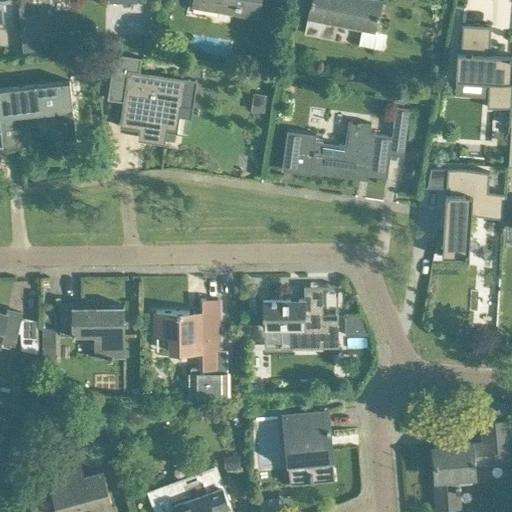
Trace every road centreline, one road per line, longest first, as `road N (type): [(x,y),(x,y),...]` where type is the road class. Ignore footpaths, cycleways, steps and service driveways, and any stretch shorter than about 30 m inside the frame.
road 1 (residential): [(410,366),(364,262),(351,254),(0,257)]
road 2 (residential): [(386,506),(380,402),(410,366)]
